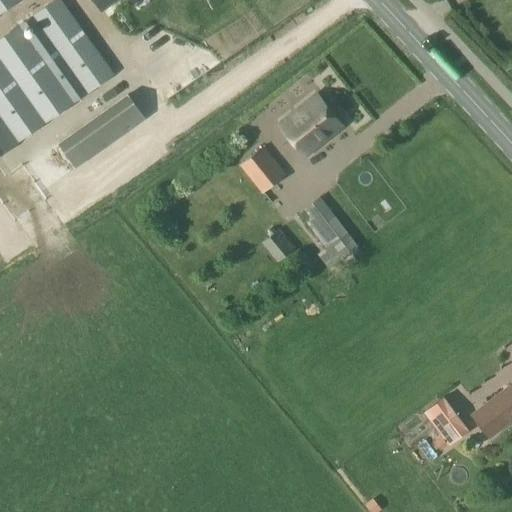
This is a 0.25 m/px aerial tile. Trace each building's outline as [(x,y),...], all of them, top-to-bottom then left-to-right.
[(60,0),(57,0),(0,40),(0,155),(114,75),(60,0)] [(0,0),(0,14),(19,0),(0,0)] [(94,0),(102,11),(117,0),(94,0)] [(123,31),(132,51),(161,37),(151,17),(123,31)] [(169,31),(177,46),(144,65),(155,84),(213,51),(193,17),(169,31)] [(144,64),(175,44),(168,32),(136,53),(144,64)] [(367,91),(383,99),(390,83),(374,76),(367,91)] [(53,124),(69,153),(142,113),(126,84),(53,124)] [(317,96),(280,125),(306,157),(343,128),(317,96)] [(0,196),(1,198),(71,158),(56,133),(0,165),(0,196)] [(240,163),(259,189),(262,193),(285,175),(262,149),(257,151),(257,150),(240,163)] [(321,199),(306,210),(312,219),(306,225),(325,250),(319,254),(330,267),(357,246),(321,199)] [(280,231),(263,244),(277,262),(294,249),(280,231)] [(476,422),(488,438),(489,438),(511,421),(511,385),(511,384),(470,414),(476,422)] [(434,421),(450,412),(435,386),(419,396),(434,421)]
